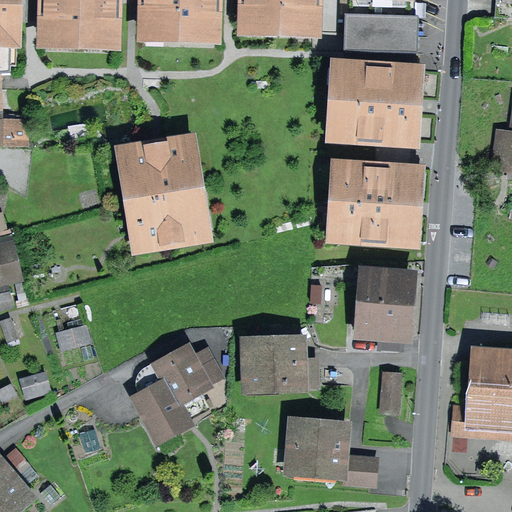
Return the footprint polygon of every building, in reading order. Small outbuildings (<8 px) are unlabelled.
[(0,0),(0,74),(10,75),(11,42),(14,42),(14,0),(0,0)] [(114,37),(115,0),(44,0),(44,35),(64,35),(64,41),(93,42),(93,36),(114,37)] [(214,30),(215,0),(144,0),(144,28),(164,29),(164,35),(193,35),(194,30),(214,30)] [(314,24),(315,0),(245,0),(244,22),(265,23),(265,28),(294,29),(294,24),(314,24)] [(415,18),(415,0),(348,0),(348,15),(344,15),(343,52),(418,54),(419,18),(415,18)] [(511,19),(511,0),(496,0),(495,18),(511,19)] [(341,138),(406,142),(408,122),(418,122),(420,93),(409,93),(411,72),(345,68),(344,88),(339,88),(337,117),(342,117),(341,138)] [(490,174),(511,176),(511,107),(509,132),(494,130),(490,174)] [(24,125),(0,124),(0,144),(24,145),(24,125)] [(199,218),(187,146),(165,149),(164,147),(148,150),(148,152),(132,155),(134,171),(128,172),(137,228),(144,227),(146,244),(163,241),(163,243),(180,240),(179,239),(196,236),(193,219),(199,218)] [(418,223),(420,194),(409,193),(411,172),(346,168),(344,189),(339,188),(337,218),(343,218),(341,238),(406,242),(408,222),(418,223)] [(0,234),(9,233),(6,213),(0,213),(0,234)] [(10,247),(0,249),(0,281),(18,277),(10,247)] [(361,269),(356,335),(405,338),(409,273),(361,269)] [(13,289),(0,291),(0,307),(15,305),(13,289)] [(84,329),(60,335),(63,348),(87,341),(84,329)] [(251,346),(252,386),(316,384),(315,361),(296,362),(296,344),(251,346)] [(188,350),(157,367),(166,384),(136,401),(156,438),(209,409),(198,390),(218,379),(219,375),(207,353),(194,361),(188,350)] [(511,355),(476,352),(469,437),(511,440),(511,355)] [(42,376),(23,382),(27,394),(46,388),(42,376)] [(384,376),(381,410),(397,411),(400,377),(384,376)] [(296,427),(292,477),(372,484),(373,467),(345,465),(345,460),(339,459),(341,422),(324,421),(323,430),(296,427)] [(100,449),(94,429),(80,434),(86,453),(100,449)] [(0,468),(0,511),(5,511),(24,496),(0,468)]
